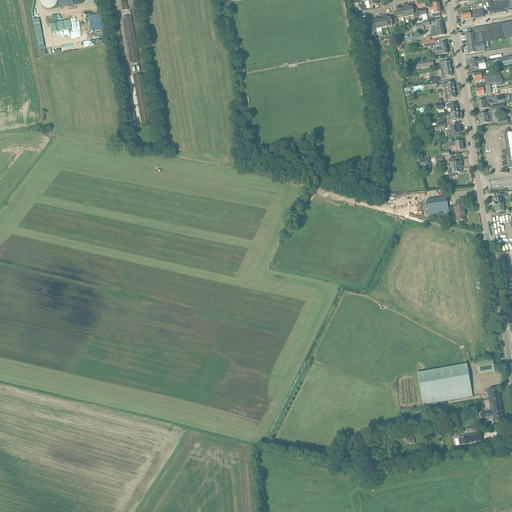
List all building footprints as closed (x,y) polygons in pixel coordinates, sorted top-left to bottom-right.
[(40,0),(47,10),(58,2),(56,0),(40,0)] [(511,0),(496,0),(497,2),(484,4),(486,15),(511,10),(510,9),(511,8),(511,0)] [(431,6),(429,7),(430,11),(431,10),(431,14),(432,14),(433,17),(440,16),(440,13),(441,12),(439,3),(433,4),(433,6),(431,6)] [(409,5),(406,5),(409,17),(414,16),(414,18),(419,17),(416,7),(413,8),(412,7),(409,7),(409,5)] [(483,10),(470,12),(462,14),(463,20),(485,17),(483,10)] [(89,15),(91,31),(101,30),(99,14),(89,15)] [(125,64),(117,14),(108,16),(117,65),(125,64)] [(123,18),(131,63),(139,61),(131,16),(123,18)] [(372,22),(373,30),(382,28),(380,19),(377,20),(377,17),(374,18),(375,21),(372,22)] [(416,25),(416,26),(416,29),(424,28),(423,26),(430,25),(429,21),(422,22),(422,23),(416,25)] [(469,54),(482,51),(485,50),(483,42),(511,36),(511,21),(502,24),(473,29),(474,34),(466,35),(468,47),(467,47),(468,54),(469,54)] [(431,31),(430,31),(431,37),(438,36),(445,35),(443,23),(436,24),(436,27),(437,30),(431,31)] [(405,44),(403,36),(394,37),(396,46),(405,44)] [(442,55),(448,54),(446,42),(440,44),(438,44),(439,49),(436,49),(437,55),(442,55)] [(511,56),(501,59),(503,66),(511,63),(511,56)] [(478,68),(478,64),(485,63),(484,59),(477,60),(477,59),(474,60),(474,59),(470,59),(471,61),(470,61),(472,69),(472,71),(478,69),(478,68)] [(440,62),(441,70),(451,69),(450,61),(443,63),(443,62),(440,62)] [(452,76),(451,69),(441,70),(442,79),(446,78),(445,77),(452,76)] [(499,75),(490,77),(490,76),(485,77),(484,73),(473,75),(474,81),(478,80),(478,81),(486,80),(487,84),(502,81),(502,80),(499,75)] [(150,123),(141,74),(133,76),(142,125),(150,123)] [(136,126),(128,77),(119,78),(128,128),(136,126)] [(443,84),(444,92),(454,90),(453,83),(446,84),(446,83),(443,84)] [(484,91),(492,90),(496,89),(495,85),(491,86),(491,84),(486,85),(486,87),(476,89),(477,96),(485,95),(484,91)] [(449,100),(449,99),(455,98),(454,90),(444,92),(446,100),(449,100)] [(491,104),(490,100),(484,101),(478,102),(479,110),(489,108),(488,104),(491,104)] [(450,108),(451,113),(457,112),(456,105),(450,106),(450,105),(446,105),(447,108),(450,108)] [(459,119),(457,112),(451,113),(452,118),(449,119),(449,122),(452,121),(452,120),(459,119)] [(481,119),(482,124),(493,122),(491,113),(480,115),(479,116),(480,119),(481,119)] [(453,126),(449,126),(450,131),(451,134),(451,139),(459,136),(459,133),(461,133),(459,125),(453,126)] [(502,169),(502,173),(508,173),(507,169),(511,167),(511,132),(505,133),(503,133),(505,140),(505,144),(506,151),(502,151),(502,152),(503,152),(504,151),(505,154),(505,155),(503,156),(502,158),(502,160),(504,160),(504,162),(502,162),(502,166),(504,166),(504,168),(502,169)] [(456,151),(463,150),(462,141),(455,142),(451,143),(452,147),(456,146),(456,151)] [(455,176),(456,175),(456,173),(457,173),(461,172),(461,168),(462,168),(462,166),(463,165),(461,157),(450,159),(451,163),(450,163),(451,168),(452,168),(452,169),(449,170),(448,172),(449,178),(454,177),(455,176)] [(432,161),(421,163),(422,167),(427,166),(428,174),(433,173),(432,161)] [(495,203),(495,206),(503,205),(502,198),(504,198),(504,195),(497,196),(497,197),(492,198),(493,203),(495,203)] [(429,215),(455,211),(456,217),(457,217),(458,221),(462,221),(463,221),(463,220),(466,220),(464,205),(454,207),(448,208),(446,198),(427,201),(429,215)] [(500,215),(507,214),(506,211),(504,211),(503,205),(495,206),(496,212),(499,212),(500,215)] [(417,373),(423,405),(472,397),(467,364),(417,373)] [(488,412),(480,413),(481,418),(488,417),(493,416),(493,422),(494,422),(503,420),(498,388),(488,389),(491,410),(492,412),(489,413),(488,412)] [(419,417),(415,418),(417,423),(418,427),(420,427),(425,425),(424,420),(422,420),(421,419),(420,419),(419,417)] [(463,436),(463,437),(458,438),(460,446),(465,444),(465,445),(481,441),(479,433),(471,435),(470,433),(467,433),(467,434),(463,435),(464,436),(463,436)] [(412,434),(405,436),(406,439),(407,441),(409,442),(411,442),(412,444),(415,443),(412,434)]
